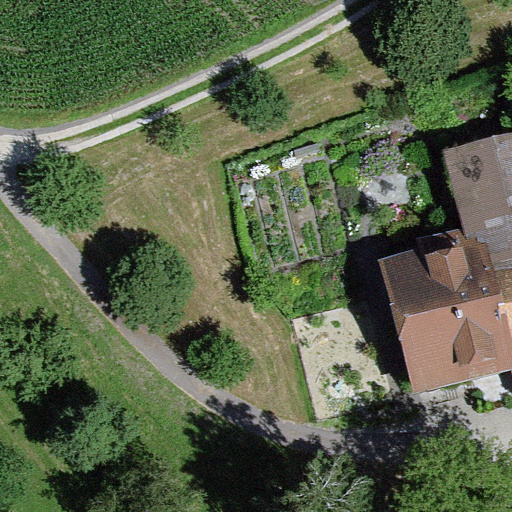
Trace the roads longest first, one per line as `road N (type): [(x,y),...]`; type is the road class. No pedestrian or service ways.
road 1 (track): [(0,184),(121,324),(229,416),(331,454),(511,466)]
road 2 (track): [(0,154),(81,151),(276,64),(380,0)]
